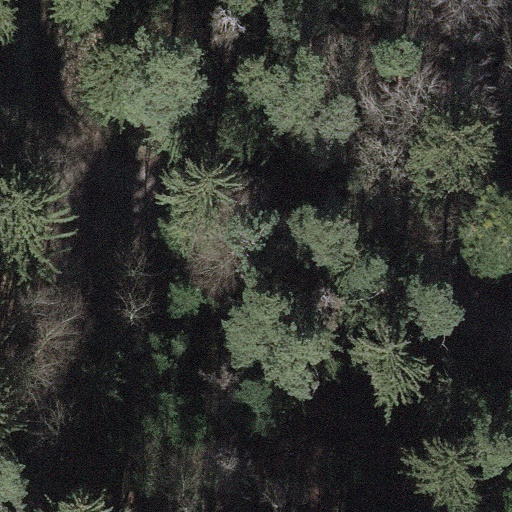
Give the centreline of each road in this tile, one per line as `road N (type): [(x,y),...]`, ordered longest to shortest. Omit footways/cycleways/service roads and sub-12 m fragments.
road 1 (track): [(101,148),(511,327)]
road 2 (track): [(19,511),(101,148)]
